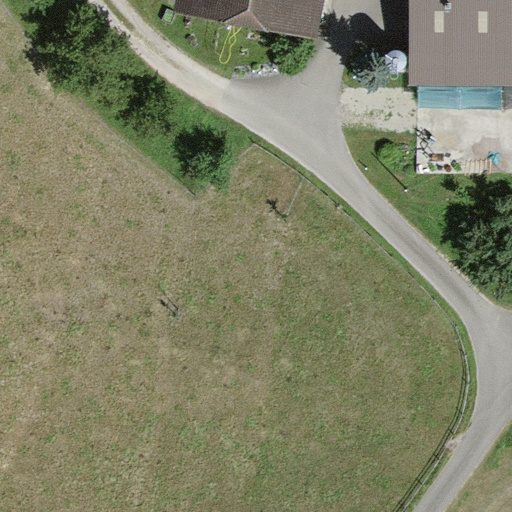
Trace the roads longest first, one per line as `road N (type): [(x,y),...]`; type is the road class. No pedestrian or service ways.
road 1 (track): [(109,0),(179,65),(307,147),(480,314),(511,382)]
road 2 (track): [(511,393),(429,511)]
